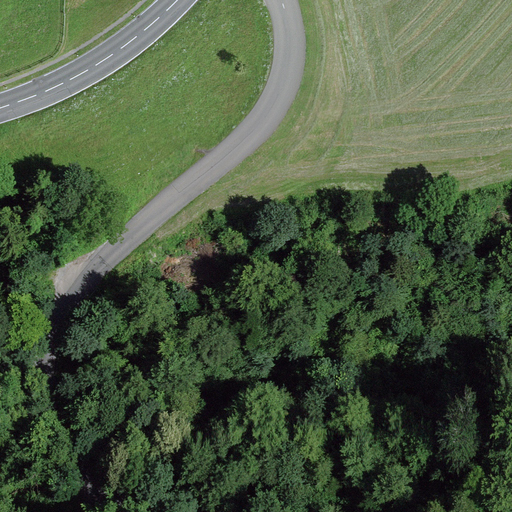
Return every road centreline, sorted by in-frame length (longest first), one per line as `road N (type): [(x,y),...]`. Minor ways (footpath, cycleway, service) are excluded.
road 1 (residential): [(129,511),(57,440),(42,407),(47,344),(73,298),(123,242),(247,137),(275,100),(289,35),(281,0)]
road 2 (secondary): [(177,0),(108,56),(0,108)]
